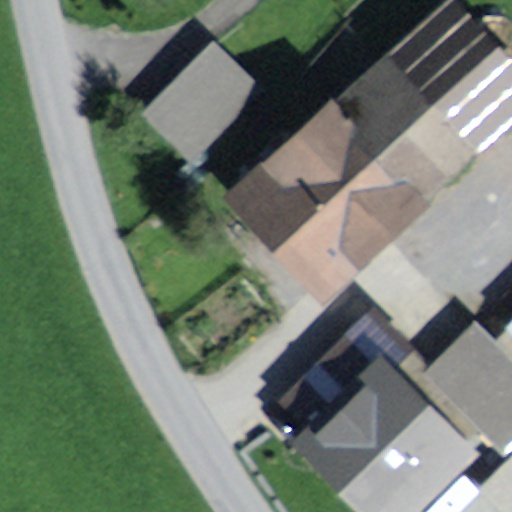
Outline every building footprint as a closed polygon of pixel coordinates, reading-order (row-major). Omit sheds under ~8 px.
[(315,147),(257,201),(320,268),(349,241),(360,253),(418,199),(405,186),(425,167),(442,185),(470,159),(453,141),(509,89),(438,13),(305,136),(315,147)] [(147,115),(191,159),(261,88),(216,44),(147,115)] [(321,436),(318,439),(391,511),(454,450),(381,377),(410,348),(375,314),(287,402),(321,436)] [(511,367),(475,330),(433,372),(503,442),(511,433),(511,367)] [(511,462),(489,485),(511,508),(511,462)]
